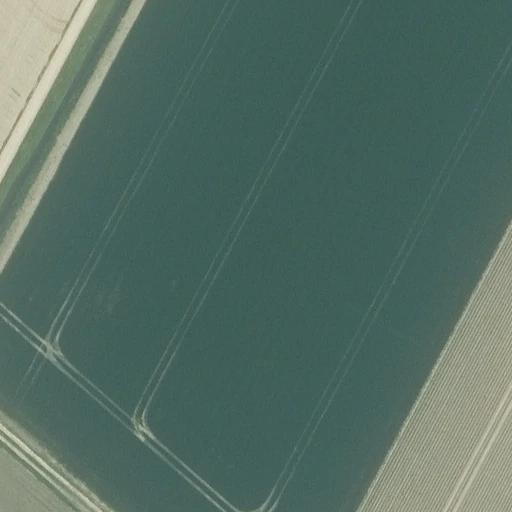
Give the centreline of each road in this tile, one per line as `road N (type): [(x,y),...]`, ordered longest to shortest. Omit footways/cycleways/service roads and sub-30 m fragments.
road 1 (track): [(0,170),(90,0)]
road 2 (track): [(0,432),(91,511)]
